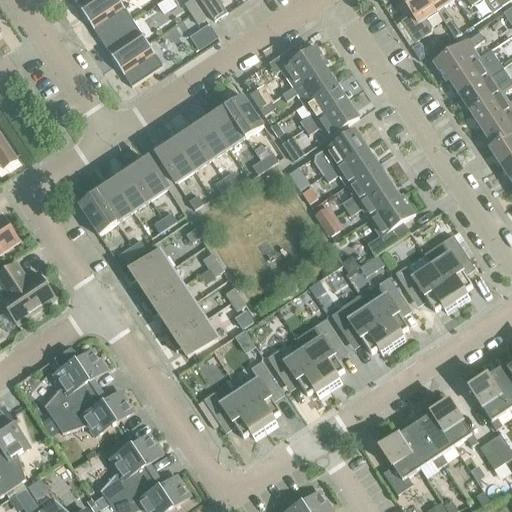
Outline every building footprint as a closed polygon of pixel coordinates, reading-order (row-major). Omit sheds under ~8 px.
[(74,0),(73,1),(88,24),(119,4),(117,0),(74,0)] [(198,0),(214,24),(227,16),(217,0),(198,0)] [(437,14),(427,0),(400,0),(412,16),(401,24),(415,46),(431,36),(432,30),(426,21),(437,14)] [(427,0),(437,14),(445,26),(451,22),(443,10),(455,2),(453,0),(427,0)] [(453,0),(455,2),(458,0),(466,0),(472,9),(484,0),(453,0)] [(185,7),(191,17),(199,12),(192,1),(185,7)] [(88,24),(103,47),(135,27),(119,4),(88,24)] [(199,12),(191,17),(199,28),(206,23),(199,12)] [(103,47),(119,71),(149,49),(135,27),(103,47)] [(219,42),(209,27),(197,34),(207,49),(219,42)] [(445,84),(449,82),(448,82),(471,66),(480,61),(474,50),(485,44),(479,36),(468,44),(433,66),(445,84)] [(420,47),(412,53),(419,64),(428,58),(420,47)] [(149,49),(119,71),(132,90),(163,70),(149,49)] [(282,73),(293,91),(325,70),(328,68),(316,50),(301,60),(295,50),(269,67),(276,77),(282,73)] [(471,66),(448,82),(449,82),(459,99),(502,71),(498,64),(491,54),(480,61),(471,66)] [(298,97),(305,108),(336,87),(325,70),(293,91),(282,98),(287,105),(298,97)] [(459,99),(471,116),(502,95),(495,85),(507,77),(502,71),(459,99)] [(300,126),(305,132),(347,104),(336,87),(305,108),(312,118),(300,126)] [(269,89),(254,98),(262,110),(271,105),(276,102),(269,89)] [(471,116),(482,133),(511,112),(511,103),(509,105),(502,95),(471,116)] [(222,106),(245,141),(246,142),(264,130),(243,99),(234,105),(231,100),(222,106)] [(347,104),(305,132),(309,139),(320,131),(328,142),(359,122),(347,104)] [(259,112),(263,119),(275,112),(271,105),(262,110),(259,112)] [(217,117),(209,123),(228,152),(245,141),(222,106),(214,112),(217,117)] [(511,112),(482,133),(493,149),(493,150),(511,137),(511,112)] [(197,123),(190,127),(211,163),(228,152),(209,123),(201,128),(197,123)] [(188,137),(178,144),(196,174),(211,163),(190,127),(185,131),(188,137)] [(276,127),(270,131),(276,141),(283,137),(276,127)] [(315,166),(324,180),(367,151),(355,133),(316,159),(316,160),(315,166)] [(0,166),(3,171),(17,162),(0,137),(0,166)] [(490,152),(501,169),(511,161),(511,137),(493,150),(493,149),(489,152),(490,152)] [(196,174),(178,144),(167,151),(163,145),(154,151),(177,186),(196,174)] [(299,149),(288,156),(289,158),(294,165),(305,158),(299,149)] [(340,178),(347,189),(378,168),(367,151),(324,180),(328,186),(340,178)] [(273,157),(263,163),(268,172),(279,165),(273,157)] [(511,161),(501,169),(511,186),(511,161)] [(136,163),(127,169),(151,204),(168,192),(149,163),(140,169),(136,163)] [(268,172),(263,163),(253,170),(258,178),(268,172)] [(342,207),(347,214),(389,185),(378,168),(347,189),(353,200),(342,207)] [(123,180),(114,186),(134,215),(151,204),(127,169),(119,174),(123,180)] [(296,172),(289,177),(293,183),(302,176),(299,171),(296,172)] [(233,176),(224,182),(230,190),(238,184),(233,176)] [(230,190),(224,182),(215,188),(221,196),(230,190)] [(102,185),(93,192),(117,226),(134,215),(114,186),(106,191),(102,185)] [(362,212),(369,223),(401,202),(400,202),(389,185),(347,214),(351,220),(362,212)] [(310,191),(302,197),(309,207),(317,202),(310,191)] [(117,226),(93,192),(85,197),(88,202),(79,208),(100,239),(118,227),(117,226)] [(189,205),(195,213),(204,207),(198,199),(189,205)] [(401,202),(369,223),(380,239),(367,248),(375,259),(378,257),(393,247),(387,236),(415,217),(403,200),(400,202),(401,202)] [(317,218),(323,229),(333,223),(325,212),(317,218)] [(172,217),(163,223),(168,231),(177,225),(172,217)] [(0,257),(20,244),(3,218),(0,219),(0,257)] [(168,231),(163,223),(154,228),(159,236),(168,231)] [(333,223),(323,229),(331,239),(340,234),(333,223)] [(187,238),(193,246),(201,241),(195,232),(187,238)] [(443,246),(425,258),(431,269),(459,310),(470,302),(465,295),(472,290),(459,271),(470,264),(453,239),(443,246)] [(141,244),(131,251),(136,259),(147,252),(141,244)] [(136,259),(131,251),(120,258),(126,266),(136,259)] [(137,283),(143,293),(173,273),(160,254),(125,278),(131,287),(137,283)] [(203,263),(209,270),(217,265),(211,258),(203,263)] [(378,258),(369,264),(375,274),(385,268),(378,258)] [(217,265),(209,270),(215,280),(223,275),(217,265)] [(0,301),(18,328),(56,302),(39,275),(27,283),(17,266),(0,277),(0,288),(6,297),(0,301)] [(459,310),(431,269),(413,281),(406,270),(395,277),(412,302),(422,295),(435,314),(443,310),(447,317),(459,310)] [(142,303),(149,313),(183,289),(173,273),(143,293),(148,300),(142,303)] [(380,290),(362,302),(368,311),(395,352),(406,344),(401,337),(408,332),(396,313),(406,306),(389,281),(379,288),(380,290)] [(159,318),(165,326),(195,307),(183,289),(149,313),(154,321),(159,318)] [(226,297),(232,305),(240,300),(234,292),(226,297)] [(240,300),(232,305),(238,314),(246,309),(240,300)] [(342,312),(331,319),(348,344),(358,337),(371,357),(378,352),(383,359),(395,352),(368,311),(362,302),(360,300),(342,312)] [(165,338),(171,346),(206,324),(195,307),(165,326),(170,334),(165,338)] [(247,314),(236,321),(243,332),(254,324),(247,314)] [(322,341),(304,353),(331,394),(342,386),(337,379),(345,374),(332,355),(342,348),(326,323),(315,330),(322,341)] [(206,324),(171,346),(176,355),(182,352),(188,360),(217,341),(206,324)] [(62,390),(44,410),(45,411),(55,425),(101,393),(100,392),(96,395),(89,385),(106,374),(92,354),(79,362),(71,350),(54,362),(62,374),(55,379),(62,390)] [(331,394),(304,353),(286,365),(278,354),(268,361),(284,386),(295,379),(307,399),(315,394),(319,401),(331,394)] [(258,383),(240,395),(267,436),(278,428),(273,421),(281,416),(268,397),(278,390),(262,365),(251,372),(258,383)] [(511,380),(505,369),(487,380),(510,413),(511,411),(511,380)] [(510,413),(487,380),(470,392),(491,424),(490,425),(496,434),(502,430),(497,422),(510,413)] [(101,393),(55,425),(62,436),(63,438),(89,429),(96,440),(133,415),(120,395),(103,406),(97,396),(101,393)] [(267,436),(240,395),(221,407),(214,396),(204,403),(220,428),(231,421),(243,441),(251,436),(255,443),(267,436)] [(450,405),(433,416),(454,450),(467,442),(472,450),(478,445),(472,436),(471,437),(450,405)] [(0,472),(13,492),(25,483),(26,483),(17,457),(29,449),(4,412),(0,414),(0,472)] [(433,416),(415,428),(443,469),(447,466),(442,458),(454,450),(433,416)] [(415,428),(398,439),(420,472),(433,464),(438,472),(443,469),(415,428)] [(102,496),(109,507),(157,478),(156,477),(152,480),(145,470),(162,459),(149,438),(111,463),(119,474),(101,495),(102,496)] [(511,455),(501,438),(490,444),(505,466),(511,461),(511,455)] [(420,472),(398,439),(381,450),(393,470),(383,477),(398,499),(413,489),(408,480),(420,472)] [(505,466),(490,444),(480,451),(495,473),(505,466)] [(0,499),(13,492),(0,472),(0,499)] [(157,478),(109,507),(112,511),(171,511),(190,500),(176,480),(159,491),(153,481),(157,478)] [(45,488),(34,496),(42,507),(53,500),(45,488)] [(28,491),(17,498),(24,509),(35,502),(28,491)] [(330,511),(319,495),(292,511),(330,511)] [(477,499),(483,510),(491,505),(484,495),(477,499)] [(57,503),(42,511),(68,511),(57,502),(57,503)]
